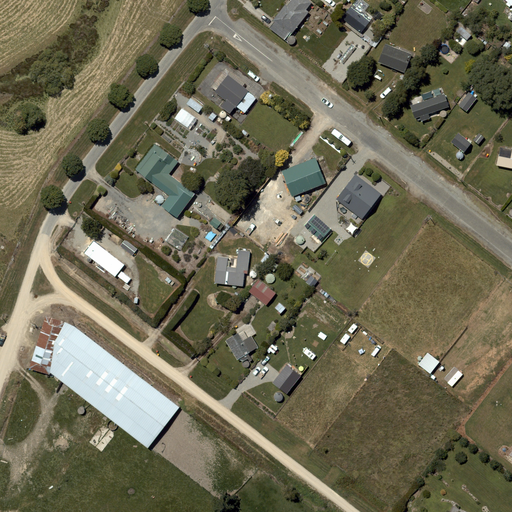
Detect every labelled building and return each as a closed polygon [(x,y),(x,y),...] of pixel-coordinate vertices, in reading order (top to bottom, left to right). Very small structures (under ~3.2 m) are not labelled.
[(304,0),(290,0),(269,28),(287,42),(314,7),(304,0)] [(511,0),(501,0),(511,9),(511,0)] [(358,8),(347,23),(362,34),(373,18),(358,8)] [(372,26),(363,35),(374,47),(383,38),(372,26)] [(412,57),(385,47),(379,64),(405,74),(412,57)] [(228,78),(216,94),(227,102),(223,109),(231,115),(248,93),(228,78)] [(384,96),(379,90),(371,98),(376,104),(384,96)] [(443,94),(411,108),(417,121),(449,108),(443,94)] [(205,107),(191,96),(185,104),(198,115),(205,107)] [(183,108),(175,119),(190,129),(198,119),(183,108)] [(472,144),(457,133),(450,143),(464,154),(472,144)] [(154,145),(136,170),(171,197),(162,209),(179,221),(199,195),(171,175),(179,164),(154,145)] [(511,149),(501,148),(497,168),(511,170),(511,149)] [(316,160),(282,174),(293,198),(326,184),(316,160)] [(356,176),(337,201),(363,220),(381,196),(356,176)] [(331,230),(314,216),(301,231),(307,235),(309,232),(312,234),(309,239),(318,246),(331,230)] [(97,247),(88,258),(114,278),(123,267),(97,247)] [(284,255),(280,261),(289,268),(293,263),(284,255)] [(247,261),(219,258),(216,285),(244,288),(247,261)] [(271,261),(267,267),(274,272),(279,266),(271,261)] [(275,283),(274,272),(265,272),(265,283),(275,283)] [(259,280),(249,293),(266,307),(277,295),(259,280)] [(175,412),(66,325),(54,324),(39,370),(142,453),(175,412)] [(237,336),(226,343),(237,363),(258,351),(252,339),(242,345),(237,336)] [(431,376),(440,365),(428,355),(419,367),(431,376)]
